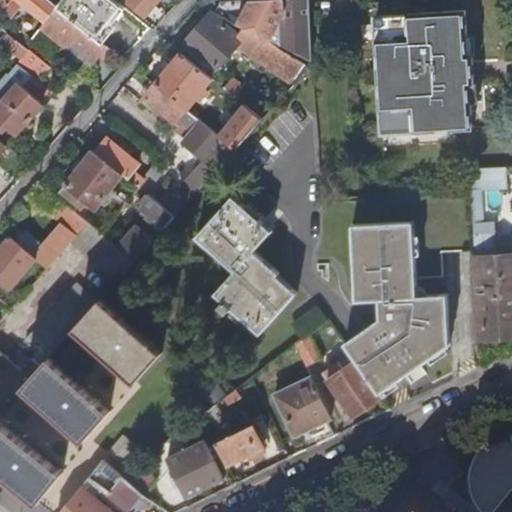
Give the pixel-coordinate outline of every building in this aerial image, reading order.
[(102,42),(60,8),(49,0),(5,0),(7,2),(2,9),(13,18),(23,6),(44,22),(40,27),(65,47),(69,42),(94,62),(100,55),(108,62),(115,52),(102,42)] [(114,0),(65,0),(60,8),(102,42),(127,9),(114,0)] [(145,18),(159,0),(126,0),(125,1),(145,18)] [(220,0),(203,0),(199,3),(246,27),(314,61),(310,0),(251,0),(252,1),(223,3),(220,0)] [(408,15),(410,38),(378,40),(382,111),(414,109),(416,131),(473,127),(471,83),(469,57),(466,11),(408,15)] [(292,82),(304,65),(246,27),(239,38),(212,13),(184,45),(199,58),(203,54),(219,68),(237,46),(292,82)] [(378,40),(410,38),(408,15),(376,17),(378,40)] [(61,49),(38,30),(30,41),(53,59),(61,49)] [(23,60),(30,51),(17,41),(11,50),(23,60)] [(187,110),(213,78),(182,53),(156,85),(187,110)] [(233,78),(225,88),(236,98),(245,88),(233,78)] [(45,105),(19,84),(0,106),(0,126),(6,131),(10,126),(19,134),(45,105)] [(176,123),(187,110),(156,85),(146,98),(175,122),(176,123)] [(218,135),(226,141),(236,149),(263,119),(244,104),(218,135)] [(384,133),(416,131),(414,109),(382,111),(384,133)] [(226,141),(218,135),(201,121),(184,142),(208,162),(226,141)] [(172,128),(177,131),(181,127),(176,123),(172,128)] [(96,145),(93,149),(94,150),(125,175),(129,178),(140,164),(108,138),(100,148),(96,145)] [(208,162),(218,170),(236,149),(226,141),(208,162)] [(97,210),(125,175),(94,150),(60,192),(82,211),(88,203),(97,210)] [(180,191),(191,200),(215,173),(205,164),(180,191)] [(506,187),(505,166),(469,168),(471,189),(479,189),(506,187)] [(148,218),(164,230),(176,216),(133,181),(126,189),(142,202),(139,205),(151,214),(148,218)] [(479,189),(471,189),(474,232),(481,232),(479,189)] [(271,230),(233,196),(197,236),(236,270),(216,292),(223,299),(217,305),(225,312),(231,306),(260,332),(296,293),(276,275),(279,272),(253,250),(271,230)] [(62,200),(51,212),(62,222),(73,210),(62,200)] [(17,241),(11,236),(0,248),(0,280),(10,290),(37,260),(48,270),(73,242),(74,240),(90,223),(73,210),(62,222),(43,244),(27,230),(17,241)] [(346,343),(358,360),(381,392),(391,385),(453,343),(451,294),(419,297),(415,222),(354,225),(357,300),(380,299),(382,318),(360,334),(346,343)] [(102,267),(120,248),(90,223),(74,240),(73,242),(102,267)] [(139,226),(120,248),(136,262),(156,240),(139,226)] [(474,232),(480,339),(511,337),(511,246),(496,247),(495,231),(481,232),(474,232)] [(119,281),(136,262),(120,248),(102,267),(119,281)] [(50,358),(76,329),(99,303),(77,284),(26,343),(47,362),(50,358)] [(163,353),(103,300),(99,303),(76,329),(137,382),(163,353)] [(294,324),(304,338),(310,334),(328,320),(318,306),(294,324)] [(304,338),(297,344),(308,367),(322,360),(310,334),(304,338)] [(0,414),(24,388),(43,367),(33,358),(22,371),(0,351),(0,414)] [(111,411),(50,358),(47,362),(43,367),(24,388),(85,441),(111,411)] [(341,363),(325,374),(355,416),(383,396),(381,392),(358,360),(345,369),(341,363)] [(327,420),(333,418),(313,378),(276,396),(296,436),(311,429),(314,436),(331,428),(327,420)] [(241,397),(235,390),(221,400),(227,407),(241,397)] [(63,474),(0,422),(0,472),(40,505),(63,474)] [(255,426),(218,444),(229,466),(248,457),(251,463),(266,455),(263,450),(266,448),(255,426)] [(511,431),(501,435),(494,439),(484,447),(477,456),(472,469),(472,478),(473,486),(476,493),(481,505),(486,511),(492,511),(498,505),(511,486),(511,431)] [(134,448),(124,439),(109,456),(118,464),(134,448)] [(206,441),(168,459),(187,498),(224,480),(206,441)] [(121,476),(104,461),(62,511),(129,511),(129,510),(145,495),(125,479),(121,476)] [(162,484),(139,464),(130,475),(153,495),(162,484)]
